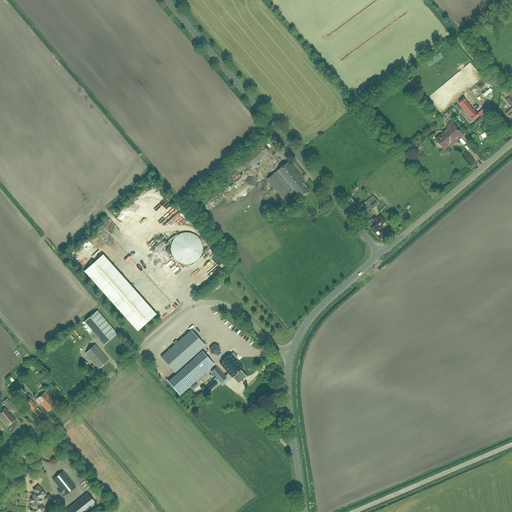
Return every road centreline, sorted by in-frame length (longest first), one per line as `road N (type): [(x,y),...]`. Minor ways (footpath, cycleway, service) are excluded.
road 1 (unclassified): [(0,473),(187,311),(223,307),(291,356)]
road 2 (tertiary): [(371,251),(165,0)]
road 3 (tertiary): [(371,251),(397,239),(511,143)]
road 4 (tertiary): [(303,511),(286,390),(291,356)]
road 5 (tertiary): [(291,356),(306,325),(371,251)]
